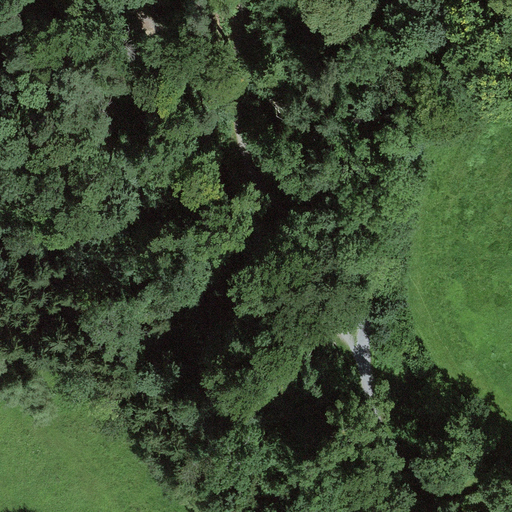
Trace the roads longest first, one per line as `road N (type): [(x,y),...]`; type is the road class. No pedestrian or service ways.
road 1 (track): [(352,355),(413,101),(440,51),(490,0)]
road 2 (track): [(242,0),(247,141),(301,269),(352,355)]
road 3 (track): [(396,511),(352,355)]
